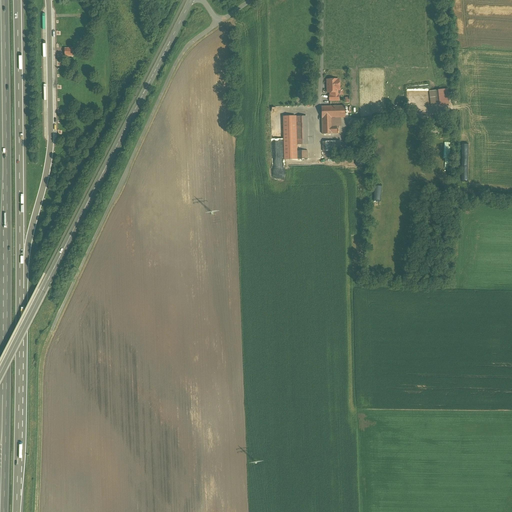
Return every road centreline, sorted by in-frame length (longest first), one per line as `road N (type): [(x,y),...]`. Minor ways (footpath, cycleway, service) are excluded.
road 1 (motorway): [(18,511),(19,0)]
road 2 (motorway): [(2,0),(2,511)]
road 3 (tertiary): [(0,374),(191,0)]
